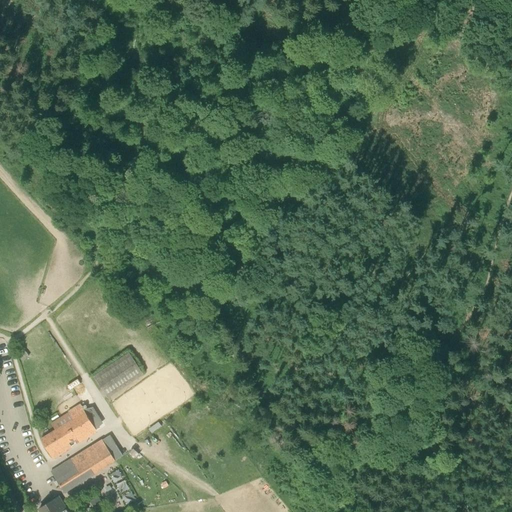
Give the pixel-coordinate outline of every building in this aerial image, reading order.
[(146,375),(132,353),(95,376),(109,398),(146,375)] [(41,440),(54,461),(100,433),(97,429),(85,410),(82,405),(53,423),(57,430),(41,440)] [(93,407),(85,410),(97,429),(103,423),(93,407)] [(161,421),(152,427),(154,430),(164,425),(161,421)] [(110,435),(102,440),(115,461),(122,456),(110,435)] [(102,440),(52,470),(65,492),(115,462),(115,461),(102,440)] [(61,511),(67,508),(60,496),(39,509),(40,511),(61,511)]
